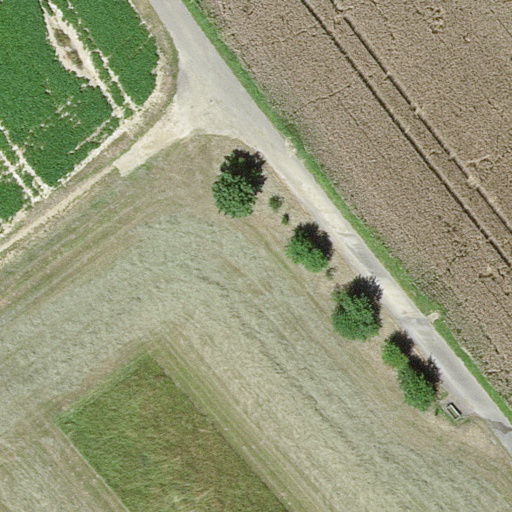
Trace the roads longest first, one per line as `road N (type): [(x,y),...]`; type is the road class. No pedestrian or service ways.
road 1 (unclassified): [(511,456),(217,96),(154,0)]
road 2 (track): [(0,253),(217,96)]
